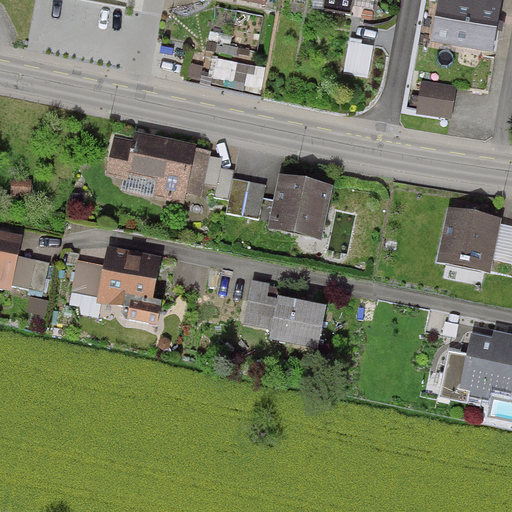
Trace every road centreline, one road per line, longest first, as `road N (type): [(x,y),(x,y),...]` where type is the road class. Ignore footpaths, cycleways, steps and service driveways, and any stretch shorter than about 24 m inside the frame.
road 1 (residential): [(64,241),(114,236),(511,320)]
road 2 (secondary): [(380,148),(0,69)]
road 3 (residential): [(380,148),(408,0)]
